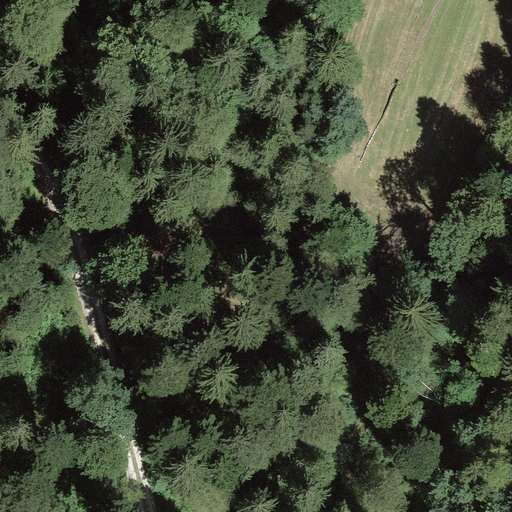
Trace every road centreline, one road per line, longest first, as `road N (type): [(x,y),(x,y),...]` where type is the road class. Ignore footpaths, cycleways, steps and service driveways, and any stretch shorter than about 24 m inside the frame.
road 1 (track): [(139,511),(65,236),(0,126)]
road 2 (track): [(371,511),(394,269)]
